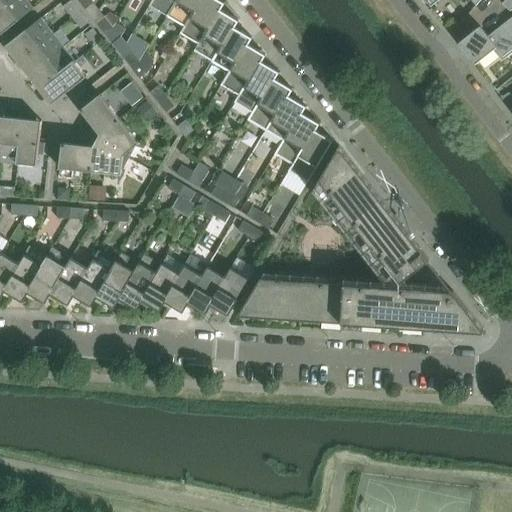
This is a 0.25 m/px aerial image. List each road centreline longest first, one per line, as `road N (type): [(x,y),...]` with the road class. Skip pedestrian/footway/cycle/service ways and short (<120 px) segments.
road 1 (residential): [(511,364),(0,334)]
road 2 (residential): [(254,0),(511,329)]
road 3 (residential): [(511,148),(395,0)]
